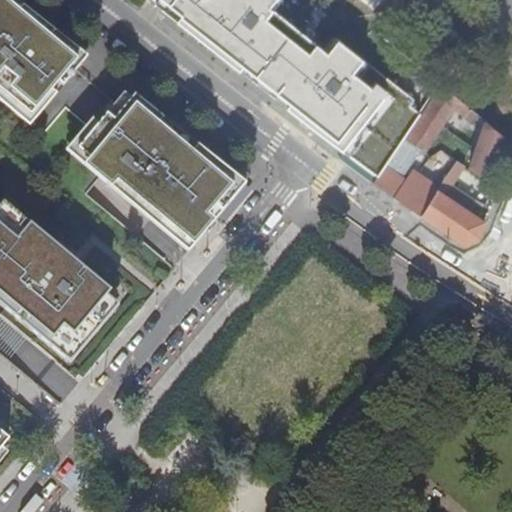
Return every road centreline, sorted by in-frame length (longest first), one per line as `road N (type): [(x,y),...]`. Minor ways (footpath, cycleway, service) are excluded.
road 1 (residential): [(304,164),(17,511)]
road 2 (residential): [(91,0),(304,164)]
road 3 (residential): [(304,164),(477,287)]
